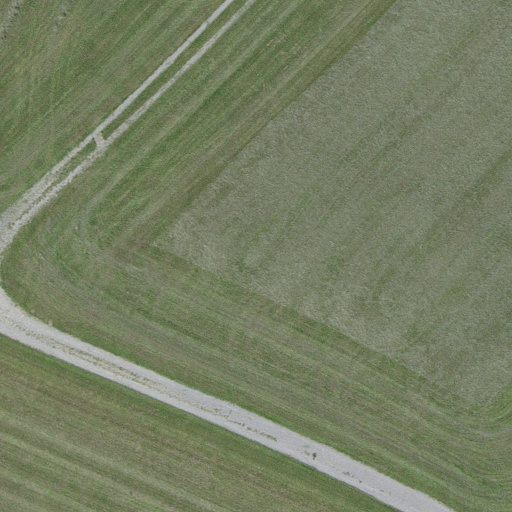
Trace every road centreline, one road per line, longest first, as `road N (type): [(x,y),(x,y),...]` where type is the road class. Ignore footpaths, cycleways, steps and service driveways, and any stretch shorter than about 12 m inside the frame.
road 1 (residential): [(430,511),(0,318)]
road 2 (track): [(0,241),(242,0)]
